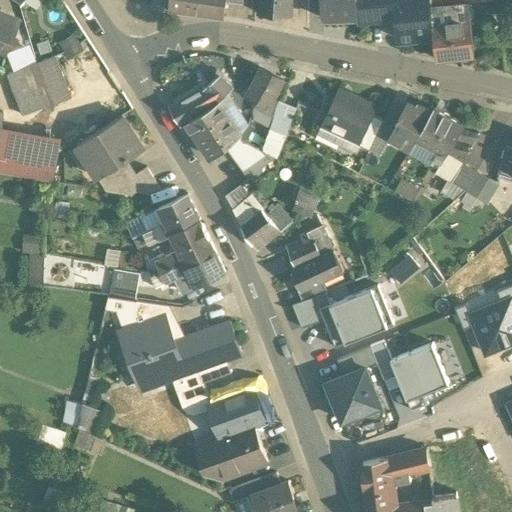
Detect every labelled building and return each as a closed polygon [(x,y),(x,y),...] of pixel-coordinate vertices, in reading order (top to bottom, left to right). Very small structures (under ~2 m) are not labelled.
[(159,9),(169,10),(170,0),(152,0),(151,7),(159,9)] [(170,0),(169,10),(196,14),(197,0),(170,0)] [(197,0),(196,14),(223,18),(225,0),(197,0)] [(225,0),(223,18),(241,21),(242,0),(225,0)] [(291,15),(291,0),(255,0),(254,13),(291,15)] [(321,0),(322,20),(357,19),(356,0),(321,0)] [(374,0),(376,18),(397,16),(394,0),(374,0)] [(394,0),(397,16),(399,40),(435,36),(434,24),(432,5),(431,0),(394,0)] [(467,1),(432,5),(434,24),(469,21),(467,1)] [(15,27),(0,20),(0,50),(5,53),(15,27)] [(469,21),(434,24),(435,36),(437,60),(473,56),(469,21)] [(70,37),(56,45),(65,61),(80,52),(70,37)] [(511,45),(501,46),(504,73),(511,71),(511,45)] [(55,57),(35,65),(50,105),(70,98),(55,57)] [(35,65),(6,75),(21,116),(50,105),(35,65)] [(281,81),(264,71),(248,94),(261,102),(267,106),(271,98),(281,81)] [(218,77),(204,89),(215,105),(219,102),(231,87),(218,77)] [(204,89),(169,108),(181,126),(187,122),(187,121),(215,105),(204,89)] [(375,108),(339,90),(320,128),(357,145),(358,143),(370,118),(375,108)] [(267,106),(261,102),(255,112),(260,114),(262,111),(264,112),(266,109),(275,114),(279,103),(271,98),(267,106)] [(415,106),(405,101),(395,120),(397,121),(394,127),(390,135),(392,137),(410,148),(416,139),(435,108),(433,107),(429,112),(416,104),(415,106)] [(219,102),(215,105),(187,121),(187,122),(211,159),(237,138),(239,135),(219,102)] [(275,114),(265,144),(262,152),(274,158),(294,109),(279,103),(275,114)] [(462,125),(435,108),(416,139),(417,140),(430,148),(443,156),(445,153),(462,125)] [(13,114),(2,112),(0,120),(0,160),(4,162),(13,114)] [(122,118),(77,149),(99,181),(120,167),(144,151),(122,118)] [(382,123),(370,118),(358,143),(370,150),(382,123)] [(382,123),(370,150),(380,156),(392,137),(390,135),(394,127),(383,121),(382,123)] [(265,144),(243,132),(239,135),(237,138),(262,152),(265,144)] [(255,173),(274,158),(262,152),(237,138),(226,147),(248,179),(255,173)] [(430,148),(417,140),(413,147),(426,154),(430,148)] [(462,158),(480,163),(484,147),(467,142),(462,158)] [(511,148),(505,148),(499,170),(511,173),(511,148)] [(445,153),(443,156),(425,187),(451,204),(456,199),(464,193),(477,172),(445,153)] [(120,167),(99,181),(107,193),(131,197),(138,193),(154,192),(161,190),(147,169),(129,180),(120,167)] [(488,179),(477,172),(464,193),(456,199),(471,208),(488,179)] [(418,192),(400,183),(396,192),(413,201),(418,192)] [(300,188),(291,209),(311,217),(319,195),(300,188)] [(187,195),(159,209),(166,222),(171,231),(198,218),(187,195)] [(251,198),(233,211),(241,226),(262,210),(251,198)] [(241,226),(241,227),(252,245),(263,235),(269,241),(283,229),(277,223),(284,217),(278,209),(268,218),(262,210),(241,226)] [(198,218),(171,231),(179,249),(185,261),(212,247),(198,218)] [(166,222),(136,237),(140,246),(171,231),(166,222)] [(304,243),(288,250),(295,268),(333,250),(323,226),(301,236),(304,243)] [(21,235),(21,254),(27,255),(42,255),(42,235),(21,235)] [(106,246),(103,262),(116,265),(119,249),(106,246)] [(212,247),(185,261),(190,271),(197,285),(224,272),(212,247)] [(127,250),(120,249),(119,268),(126,269),(127,250)] [(179,249),(149,264),(154,276),(185,261),(179,249)] [(295,268),(291,269),(300,290),(301,290),(322,281),(343,272),(333,250),(295,268)] [(42,255),(27,255),(27,287),(42,287),(42,255)] [(418,268),(409,257),(391,272),(400,282),(418,268)] [(185,261),(154,276),(160,286),(190,271),(185,261)] [(139,272),(115,269),(111,296),(135,300),(139,272)] [(322,281),(301,290),(300,290),(298,291),(303,301),(325,292),(327,292),(322,281)] [(511,283),(496,290),(500,301),(511,296),(511,299),(511,283)] [(324,319),(336,347),(393,324),(378,286),(330,305),(320,309),(324,319)] [(324,319),(320,309),(330,305),(325,292),(303,301),(292,306),(301,329),(324,319)] [(470,313),(469,313),(474,325),(485,352),(511,341),(511,299),(511,296),(500,301),(470,313)] [(232,323),(186,339),(174,305),(138,300),(136,314),(148,316),(150,322),(120,333),(136,379),(181,363),(185,372),(242,352),(232,323)] [(454,307),(463,329),(474,325),(469,313),(470,313),(465,302),(454,307)] [(383,342),(370,347),(377,363),(384,381),(397,376),(390,360),(383,342)] [(390,360),(397,376),(410,410),(428,403),(424,392),(447,383),(432,343),(390,360)] [(338,360),(343,375),(366,367),(377,363),(370,347),(338,360)] [(343,375),(326,382),(342,422),(357,416),(357,418),(371,413),(370,410),(381,406),(366,367),(343,375)] [(204,381),(184,388),(189,402),(209,395),(204,381)] [(255,388),(208,405),(219,437),(219,438),(256,425),(266,421),(255,388)] [(65,398),(62,418),(77,426),(83,402),(65,398)] [(83,402),(77,426),(95,433),(102,409),(83,402)] [(256,425),(219,438),(219,437),(194,446),(203,471),(220,480),(269,462),(256,425)] [(77,426),(73,442),(89,450),(95,433),(77,426)] [(61,434),(40,431),(37,450),(58,453),(61,434)] [(431,469),(427,449),(387,458),(392,475),(394,475),(395,477),(431,469)] [(387,458),(363,463),(366,494),(396,491),(395,477),(394,475),(392,475),(387,458)] [(277,473),(260,479),(264,491),(281,485),(277,473)] [(42,501),(54,506),(65,480),(54,475),(42,501)] [(264,491),(260,479),(230,490),(235,504),(253,498),(252,496),(264,491)] [(264,491),(252,496),(253,498),(258,511),(299,511),(289,482),(281,485),(264,491)] [(396,491),(366,494),(367,508),(397,505),(396,491)] [(458,511),(456,491),(430,493),(434,502),(425,503),(426,511),(458,511)] [(96,502),(88,511),(114,511),(114,507),(96,502)] [(397,505),(367,508),(367,511),(426,511),(425,503),(397,505)]
